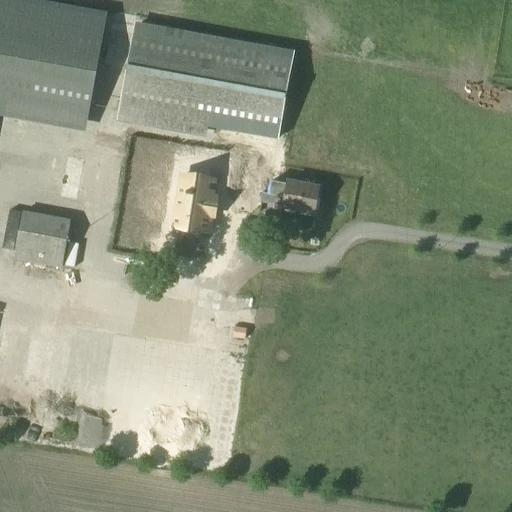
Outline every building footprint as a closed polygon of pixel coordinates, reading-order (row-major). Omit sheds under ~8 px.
[(0,0),(0,104),(87,120),(105,16),(6,0),(0,0)] [(135,23),(118,119),(209,135),(206,152),(217,153),(211,183),(264,193),(263,202),(284,206),(284,208),(315,214),(320,188),(289,182),(288,185),(272,182),(284,119),(295,51),(135,23)] [(187,231),(195,189),(192,188),(195,171),(155,163),(147,205),(148,206),(145,223),(147,223),(143,246),(160,249),(164,227),(187,231)] [(91,187),(88,165),(75,167),(80,201),(87,200),(85,188),(91,187)] [(73,272),(81,223),(31,215),(23,264),(73,272)] [(96,290),(77,392),(155,407),(175,305),(96,290)] [(218,291),(218,307),(233,307),(234,291),(218,291)] [(246,330),(233,328),(232,339),(244,340),(246,330)] [(27,365),(26,385),(37,386),(38,365),(27,365)] [(234,470),(268,473),(270,450),(256,449),(257,437),(271,438),(273,415),(259,414),(260,403),(240,401),(234,470)]
